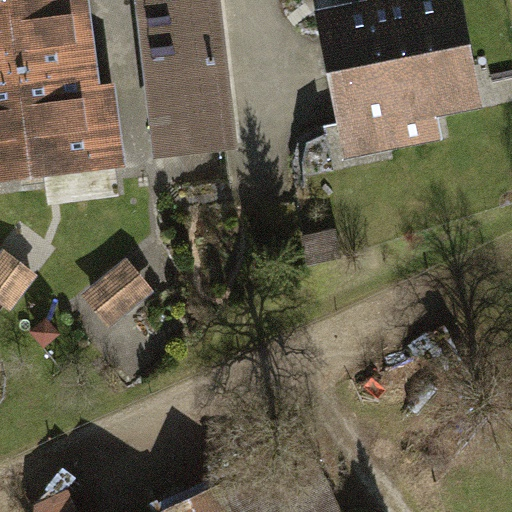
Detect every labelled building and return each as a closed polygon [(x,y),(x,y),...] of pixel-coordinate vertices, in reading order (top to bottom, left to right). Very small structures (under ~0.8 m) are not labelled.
[(0,0),(0,171),(120,157),(113,98),(83,101),(80,73),(92,72),(83,0),(0,0)] [(226,0),(142,0),(160,153),(243,143),(226,0)] [(452,0),(428,0),(327,20),(354,150),(440,133),(435,107),(473,101),(452,0)] [(335,232),(306,238),(311,262),(340,257),(335,232)] [(7,256),(0,265),(0,298),(9,306),(33,275),(7,256)] [(124,268),(93,294),(113,318),(145,293),(124,268)] [(334,511),(306,453),(224,492),(233,511),(334,511)] [(182,511),(233,511),(224,492),(182,511)] [(78,511),(72,497),(43,511),(78,511)]
